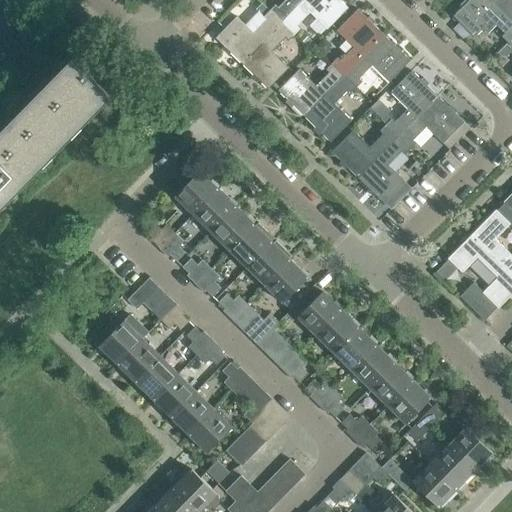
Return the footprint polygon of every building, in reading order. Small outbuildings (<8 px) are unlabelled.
[(269,10),(282,23),(304,0),(285,0),(278,8),(275,5),(269,10)] [(304,0),(282,23),(294,35),(300,29),(297,26),(310,13),(327,29),(348,8),(339,0),(304,0)] [(502,37),(508,43),(511,38),(511,22),(488,0),(469,0),(464,6),(462,4),(460,5),(463,7),(453,17),(475,38),(483,29),(488,34),(496,25),(505,34),(502,37)] [(511,0),(488,0),(511,22),(511,0)] [(226,49),(242,64),(282,23),(269,10),(267,12),(261,6),(257,11),(266,19),(253,33),(236,16),(215,38),(224,47),(222,49),(224,51),(226,49)] [(38,24),(21,8),(11,19),(28,35),(38,24)] [(371,17),(369,16),(367,18),(358,9),(337,30),(354,47),(341,60),(337,57),(332,63),(344,76),(385,35),(369,20),(371,17)] [(256,82),(259,80),(268,89),(289,68),(272,51),(285,38),(288,41),(294,35),(282,23),(242,64),(257,79),(255,81),(256,82)] [(385,35),(344,76),(357,88),(363,82),(359,79),(373,66),(389,82),(411,61),(401,52),(403,50),(402,48),(400,50),(385,35)] [(511,49),(506,44),(498,53),(501,56),(507,56),(511,51),(511,49)] [(0,205),(71,133),(109,94),(76,62),(0,139),(0,205)] [(289,101),(304,116),(344,76),(332,63),(326,69),(329,72),(316,85),(299,69),(278,90),(287,100),(285,102),(287,103),(289,101)] [(391,119),(386,125),(398,137),(439,97),(423,81),(425,79),(423,77),(421,80),(412,70),(391,92),(408,109),(395,122),(391,119)] [(319,135),(321,133),(330,142),(352,121),(335,104),(348,91),(351,94),(357,88),(344,76),(304,116),(319,131),(317,133),(319,135)] [(439,97),(398,137),(411,149),(417,143),(413,140),(427,127),(443,144),(465,123),(455,113),(457,111),(456,110),(454,112),(439,97)] [(358,178),(398,137),(386,125),(380,131),(383,134),(370,147),(353,130),(332,152),(341,161),(339,163),(341,165),(343,163),(358,178)] [(411,149),(398,137),(358,178),(373,193),(371,195),(373,196),(375,194),(384,203),(406,182),(389,165),(402,152),(405,155),(411,149)] [(174,196),(193,214),(218,189),(217,188),(219,186),(217,184),(215,186),(199,171),(174,196)] [(233,204),(218,189),(193,214),(211,232),(236,206),(235,205),(237,203),(235,202),(233,204)] [(511,255),(495,239),(510,224),(511,226),(511,209),(504,201),(503,202),(504,203),(497,211),(496,209),(472,233),(511,272),(511,255)] [(251,222),(236,206),(211,232),(229,249),(254,224),(253,223),(255,221),(253,220),(251,222)] [(254,224),(229,249),(247,267),(272,242),(271,241),(272,239),(271,237),(269,239),(265,235),(268,232),(257,222),(255,225),(254,224)] [(161,229),(155,223),(146,232),(153,238),(161,229)] [(159,249),(175,233),(166,224),(161,229),(153,238),(151,240),(159,249)] [(168,257),(170,255),(178,246),(183,241),(175,233),(159,249),(168,257)] [(489,315),(497,307),(498,308),(511,294),(511,272),(472,233),(448,258),(462,272),(477,257),(497,277),(483,292),(473,282),(465,291),(478,303),(473,308),(484,320),(489,315)] [(247,267),(265,285),(290,259),(289,258),(290,256),(289,255),(287,257),(284,253),(286,250),(276,240),(273,243),(272,242),(247,267)] [(176,261),(185,253),(178,246),(170,255),(176,261)] [(197,265),(191,258),(182,267),(189,273),(197,265)] [(283,303),(290,310),(307,293),(300,286),(308,277),(306,275),(308,274),(307,272),(305,274),(290,259),(265,285),(283,303)] [(195,284),(210,268),(202,260),(197,265),(189,273),(187,275),(195,284)] [(204,292),(206,290),(214,281),(219,277),(210,268),(195,284),(204,292)] [(136,309),(143,302),(158,286),(149,277),(127,299),(136,309)] [(206,290),(212,296),(221,288),(214,281),(206,290)] [(158,286),(143,302),(151,311),(167,295),(158,286)] [(314,300),(307,293),(290,310),(316,335),(341,309),(340,308),(341,306),(340,305),(338,307),(322,291),(314,300)] [(233,300),(226,293),(218,302),(225,309),(233,300)] [(167,295),(151,311),(160,319),(176,304),(167,295)] [(233,300),(225,309),(222,311),(231,319),(246,303),(238,295),(233,300)] [(239,327),(255,312),(246,303),(231,319),(239,327)] [(184,312),(176,304),(160,319),(169,328),(174,323),(182,314),(184,312)] [(356,325),(341,309),(316,335),(334,352),(359,327),(358,326),(359,324),(358,323),(356,325)] [(248,336),(263,320),(255,312),(239,327),(248,336)] [(273,328),(278,322),(270,313),(263,320),(248,336),(256,344),(273,328)] [(117,364),(142,338),(148,332),(130,314),(99,345),(117,364)] [(189,321),(182,314),(174,323),(180,329),(189,321)] [(186,335),(192,341),(201,333),(194,326),(186,335)] [(374,342),(359,327),(334,352),(352,370),(377,345),(375,344),(377,342),(376,340),(374,342)] [(281,336),(273,328),(256,344),(265,352),(280,337),(281,337),(281,336)] [(188,346),(196,355),(212,339),(203,331),(201,333),(192,341),(188,346)] [(273,361),(289,345),(281,337),(280,337),(265,352),(273,361)] [(142,338),(117,364),(136,382),(161,356),(142,338)] [(205,363),(210,358),(218,350),(220,347),(212,339),(196,355),(205,363)] [(282,369),(297,353),(289,345),(273,361),(282,369)] [(352,370),(370,388),(395,362),(393,361),(395,359),(394,358),(392,360),(377,345),(352,370)] [(216,365),(224,356),(218,350),(210,358),(216,365)] [(290,377),(292,375),(301,367),(306,362),(297,353),(282,369),(290,377)] [(136,382),(153,399),(178,373),(161,356),(136,382)] [(237,368),(230,362),(222,370),(228,377),(237,368)] [(383,401),(388,405),(413,380),(411,379),(413,377),(412,376),(410,377),(395,362),(370,388),(383,401)] [(232,390),(247,374),(239,366),(237,368),(228,377),(224,381),(232,390)] [(299,382),(307,373),(301,367),(292,375),(299,382)] [(153,399),(171,416),(196,391),(178,373),(153,399)] [(256,383),(247,374),(232,390),(241,399),(256,383)] [(311,394),(320,385),(313,379),(305,388),(311,394)] [(325,380),(320,385),(311,394),(309,396),(318,404),(333,389),(325,380)] [(428,395),(413,380),(388,405),(406,423),(431,398),(429,396),(431,394),(430,393),(428,395)] [(241,399),(250,407),(250,408),(265,392),(256,383),(241,399)] [(333,389),(318,404),(327,413),(329,411),(337,402),(339,401),(342,397),(333,389)] [(171,416),(189,434),(214,408),(196,391),(171,416)] [(265,409),(274,401),(265,392),(250,408),(250,407),(243,414),(252,423),(258,417),(265,409)] [(274,401),(265,409),(281,424),(289,416),(274,401)] [(335,417),(343,409),(337,402),(329,411),(335,417)] [(423,434),(445,412),(436,403),(414,425),(423,434)] [(233,427),(214,408),(189,434),(208,452),(233,427)] [(265,409),(258,417),(273,432),(281,424),(265,409)] [(347,429),(356,421),(349,414),(341,423),(347,429)] [(347,429),(345,431),(354,440),(369,424),(360,416),(356,421),(347,429)] [(273,432),(258,417),(252,423),(250,425),(265,441),(273,432)] [(369,424),(354,440),(362,448),(366,444),(375,435),(377,432),(369,424)] [(250,425),(242,433),(257,449),(265,441),(250,425)] [(416,441),(423,434),(414,425),(407,432),(416,441)] [(476,468),(492,452),(466,427),(448,446),(474,471),(475,470),(477,472),(478,470),(476,468)] [(242,433),(234,441),(249,457),(257,449),(242,433)] [(385,445),(375,435),(366,444),(377,454),(385,445)] [(226,449),(239,463),(241,465),(249,457),(234,441),(226,449)] [(459,490),(460,488),(459,486),(474,471),(448,446),(438,456),(433,450),(425,458),(431,464),(456,489),(457,488),(459,490)] [(388,474),(381,468),(366,452),(357,461),(373,476),(373,477),(379,483),(388,474)] [(289,458),(281,467),(297,482),(305,474),(289,458)] [(388,474),(397,466),(390,459),(381,468),(388,474)] [(218,483),(229,472),(217,460),(206,471),(218,483)] [(364,485),(373,477),(373,476),(357,461),(349,470),(364,485)] [(441,508),(443,506),(441,504),(456,489),(431,464),(413,482),(438,507),(439,506),(441,508)] [(289,490),(297,482),(281,467),(273,475),(289,490)] [(191,469),(173,487),(198,511),(199,511),(217,494),(191,469)] [(356,493),(364,485),(349,470),(340,478),(356,493)] [(225,491),(234,499),(249,483),(241,475),(225,491)] [(273,475),(265,483),(281,498),(289,490),(273,475)] [(343,497),(348,502),(356,493),(340,478),(332,487),(334,489),(343,497)] [(249,483),(234,499),(235,501),(242,507),(250,499),(257,491),(249,483)] [(273,506),(281,498),(265,483),(258,491),(273,506)] [(198,511),(173,487),(156,505),(162,511),(198,511)] [(334,489),(328,495),(336,504),(343,497),(334,489)] [(258,491),(257,491),(250,499),(263,511),(267,511),(273,506),(258,491)] [(412,511),(394,494),(376,511),(412,511)] [(247,511),(263,511),(250,499),(242,507),(247,511)] [(247,511),(242,507),(235,501),(227,509),(230,511),(247,511)] [(322,501),(316,508),(320,511),(328,511),(331,509),(322,501)]
